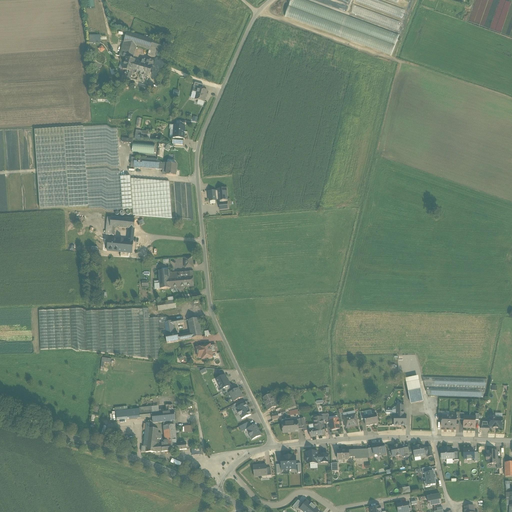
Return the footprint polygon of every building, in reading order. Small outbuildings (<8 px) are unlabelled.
[(397,35),(301,0),(291,0),(285,17),(286,17),(390,55),(390,56),(391,56),(399,36),(397,35)] [(134,35),(127,33),(124,42),(126,43),(131,44),(134,35)] [(163,44),(134,35),(131,44),(137,46),(150,50),(157,53),(158,49),(161,50),(163,44)] [(124,42),(120,57),(121,57),(120,59),(120,61),(121,62),(125,64),(127,55),(129,52),(124,50),(126,43),(124,42)] [(137,46),(131,44),(129,52),(127,55),(133,57),(137,46)] [(157,53),(150,50),(147,60),(153,63),(157,53)] [(132,60),(126,59),(125,64),(123,70),(126,71),(131,73),(135,61),(132,60)] [(145,65),(135,61),(131,73),(126,71),(125,74),(124,77),(123,77),(122,80),(121,83),(119,83),(118,86),(117,86),(116,88),(121,90),(122,84),(129,86),(131,79),(146,84),(153,63),(147,60),(145,65)] [(198,89),(194,88),(191,99),(195,100),(204,103),(207,92),(202,90),(198,89)] [(185,127),(174,126),(174,131),(175,131),(175,139),(184,139),(185,127)] [(117,129),(84,131),(87,169),(120,167),(117,129)] [(84,131),(35,134),(41,213),(89,210),(87,169),(84,131)] [(155,145),(133,143),(132,153),(154,155),(155,145)] [(155,160),(142,159),(141,169),(155,170),(155,160)] [(167,165),(157,164),(157,160),(155,160),(155,170),(167,171),(166,176),(176,177),(177,165),(174,165),(167,164),(167,165)] [(120,172),(87,174),(89,210),(89,212),(122,210),(120,178),(120,172)] [(130,177),(120,178),(122,210),(132,209),(130,179),(131,179),(130,177)] [(131,179),(130,179),(132,209),(133,216),(172,219),(169,182),(131,179)] [(226,189),(217,190),(218,192),(218,200),(219,201),(220,201),(227,201),(226,189)] [(111,219),(110,228),(114,228),(128,229),(130,229),(133,230),(134,221),(111,219)] [(110,228),(110,231),(105,231),(105,235),(113,236),(114,228),(110,228)] [(123,241),(108,240),(107,251),(122,252),(123,241)] [(128,242),(123,241),(122,252),(131,253),(132,242),(128,242)] [(184,258),(185,269),(193,268),(192,258),(184,258)] [(169,278),(169,274),(169,271),(159,272),(160,284),(160,290),(170,289),(169,278)] [(192,272),(187,273),(188,277),(184,277),(184,288),(193,287),(192,272)] [(179,278),(169,278),(170,289),(184,288),(184,277),(179,278)] [(168,302),(157,303),(158,311),(176,309),(175,301),(168,302)] [(148,309),(139,310),(140,319),(149,319),(149,316),(149,315),(148,309)] [(139,310),(70,313),(72,352),(85,351),(141,358),(140,319),(139,310)] [(70,313),(40,314),(41,353),(72,352),(70,313)] [(149,319),(140,319),(141,358),(161,361),(159,331),(159,324),(159,318),(149,319)] [(199,319),(188,321),(190,334),(184,335),(185,341),(191,339),(202,337),(199,319)] [(168,323),(165,323),(159,324),(159,331),(165,330),(166,336),(178,334),(179,334),(177,325),(184,324),(183,320),(168,323)] [(166,336),(167,344),(179,342),(178,336),(178,334),(166,336)] [(205,347),(196,348),(197,354),(200,354),(201,354),(202,360),(203,360),(204,360),(206,359),(207,359),(212,358),(212,355),(210,346),(210,345),(205,346),(205,347)] [(101,367),(104,367),(104,363),(111,363),(111,358),(102,358),(101,367)] [(221,391),(230,386),(225,376),(216,380),(221,391)] [(487,380),(422,378),(427,396),(483,398),(487,380)] [(418,386),(407,388),(410,399),(421,397),(418,386)] [(238,389),(229,393),(234,402),(242,398),(238,389)] [(276,396),(272,398),(271,395),(263,399),(267,406),(265,407),(267,411),(276,407),(279,405),(276,396)] [(293,397),(285,399),(288,409),(296,407),(293,397)] [(245,404),(236,409),(238,412),(237,413),(239,416),(240,416),(242,420),(251,415),(245,404)] [(296,407),(288,409),(285,410),(286,413),(289,412),(290,415),(290,416),(294,416),(293,415),(298,414),(297,410),(296,407)] [(403,416),(397,416),(397,408),(394,408),(392,410),(389,410),(389,409),(388,409),(388,410),(386,410),(386,413),(392,413),(394,416),(394,426),(406,426),(406,416),(403,416)] [(151,409),(139,411),(139,413),(140,419),(152,418),(152,414),(151,409)] [(139,411),(116,413),(117,421),(137,419),(136,413),(139,413),(139,411)] [(370,411),(364,412),(364,413),(363,413),(364,417),(364,419),(365,421),(365,422),(366,426),(373,425),(373,424),(377,423),(376,414),(372,415),(371,412),(370,411)] [(152,414),(152,418),(153,424),(163,423),(171,422),(174,422),(175,422),(174,412),(173,412),(166,413),(158,414),(152,414)] [(356,416),(343,418),(345,429),(351,428),(351,429),(358,427),(356,416)] [(442,416),(442,419),(441,427),(449,428),(449,417),(442,416)] [(502,419),(495,419),(495,417),(494,416),(492,416),(491,417),(491,419),(490,419),(490,422),(489,428),(490,428),(493,428),(497,429),(498,428),(502,428),(502,419)] [(322,418),(314,419),(313,420),(315,429),(320,428),(320,427),(324,426),(323,421),(322,418)] [(290,420),(282,421),(283,434),(288,433),(288,432),(298,431),(298,430),(298,427),(297,423),(290,423),(290,420)] [(329,421),(330,424),(331,431),(339,430),(338,425),(339,425),(338,422),(337,420),(329,421)] [(241,432),(252,427),(250,422),(239,427),(241,432)] [(149,427),(150,425),(149,425),(147,424),(146,425),(146,431),(143,448),(142,447),(141,453),(146,453),(148,429),(152,430),(152,427),(149,427)] [(164,427),(163,427),(165,442),(176,441),(175,426),(172,426),(164,427)] [(256,426),(247,430),(252,440),(260,436),(256,426)] [(315,429),(309,430),(310,438),(325,435),(324,426),(320,427),(320,428),(315,429)] [(152,430),(148,429),(146,453),(155,453),(156,446),(157,441),(158,434),(158,430),(152,430)] [(113,438),(112,442),(131,448),(133,444),(113,438)] [(176,441),(165,442),(165,445),(156,446),(155,453),(179,451),(178,445),(177,445),(177,444),(176,441)] [(185,442),(179,443),(177,444),(177,445),(178,445),(179,451),(187,450),(186,444),(185,444),(185,442)] [(384,445),(372,447),(373,449),(374,456),(377,455),(378,457),(382,456),(382,455),(386,454),(384,445)] [(391,448),(392,458),(403,456),(403,455),(402,449),(401,446),(398,447),(397,446),(395,447),(391,448)] [(423,446),(413,448),(414,458),(424,456),(424,455),(427,454),(426,449),(423,449),(423,446)] [(472,449),(463,450),(464,460),(467,460),(467,461),(471,460),(474,459),(474,453),(472,453),(472,449)] [(441,451),(441,460),(453,459),(454,459),(453,452),(453,450),(449,451),(449,450),(445,450),(445,451),(441,451)] [(349,451),(337,451),(338,461),(349,460),(349,458),(349,451)] [(317,452),(307,453),(307,457),(306,457),(306,463),(310,462),(310,465),(317,464),(318,463),(321,463),(320,456),(317,456),(317,452)] [(497,452),(487,452),(487,457),(486,457),(486,461),(487,461),(488,465),(497,465),(497,464),(497,460),(497,452)] [(281,470),(289,470),(288,457),(286,457),(286,458),(280,458),(281,470)] [(288,457),(289,470),(296,469),(296,457),(290,458),(290,457),(288,457)] [(266,465),(254,466),(255,477),(259,477),(259,475),(266,474),(267,476),(267,468),(266,465)] [(431,473),(425,474),(426,482),(424,483),(425,488),(430,487),(430,486),(435,485),(434,479),(435,479),(435,476),(434,476),(433,473),(431,473)] [(429,503),(430,507),(440,505),(439,499),(440,498),(440,495),(427,497),(428,503),(429,503)] [(301,504),(298,501),(292,508),(296,511),(301,504)] [(300,510),(302,511),(308,511),(313,507),(307,502),(300,510)] [(408,511),(407,503),(397,505),(398,511),(408,511)]
